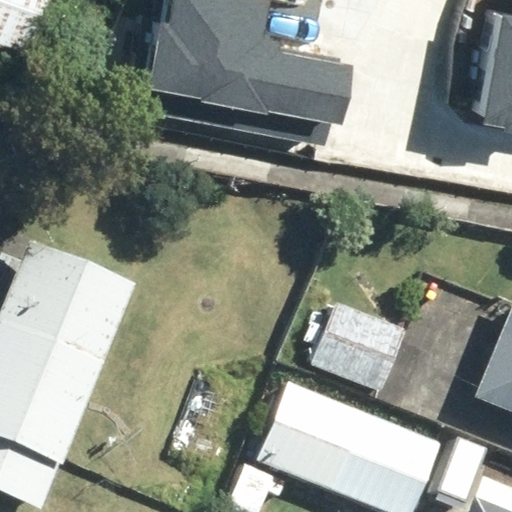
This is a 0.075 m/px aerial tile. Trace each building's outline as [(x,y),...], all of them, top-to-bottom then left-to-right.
[(39,0),(0,0),(0,39),(25,47),(39,0)] [(330,40),(241,25),(245,0),(154,0),(152,11),(134,8),(120,94),(316,126),(330,40)] [(511,0),(484,0),(468,97),(511,104),(511,0)] [(31,237),(0,308),(0,491),(43,510),(140,284),(31,237)] [(411,327),(326,293),(299,362),(384,396),(411,327)] [(511,303),(474,394),(511,410),(511,303)] [(415,511),(443,447),(289,381),(257,457),(387,511),(415,511)] [(511,511),(511,509),(471,492),(462,511),(511,511)]
